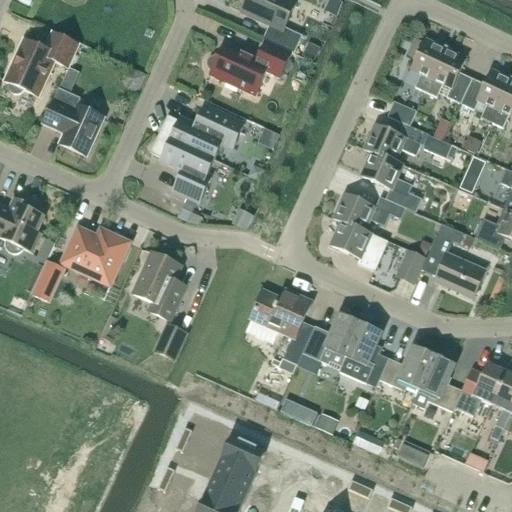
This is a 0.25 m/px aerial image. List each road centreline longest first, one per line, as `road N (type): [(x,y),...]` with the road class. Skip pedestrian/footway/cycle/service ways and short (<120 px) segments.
road 1 (residential): [(511,330),(441,332),(289,258),(294,230),(395,20),(426,11),(511,52)]
road 2 (residential): [(182,0),(180,29),(103,198)]
road 3 (residential): [(103,198),(189,237),(240,240)]
